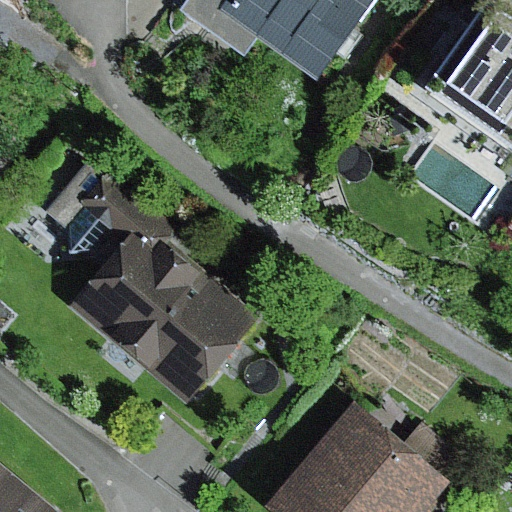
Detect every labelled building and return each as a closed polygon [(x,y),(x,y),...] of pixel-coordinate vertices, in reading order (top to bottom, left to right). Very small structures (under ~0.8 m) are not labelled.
[(367,2),(363,0),(227,0),(215,18),(313,83),(367,2)] [(511,23),(493,9),(431,91),(511,150),(511,23)] [(146,236),(74,303),(171,407),(244,340),(146,236)] [(354,401),(255,507),(260,511),(420,511),(446,485),(354,401)] [(0,511),(31,511),(0,485),(0,511)]
